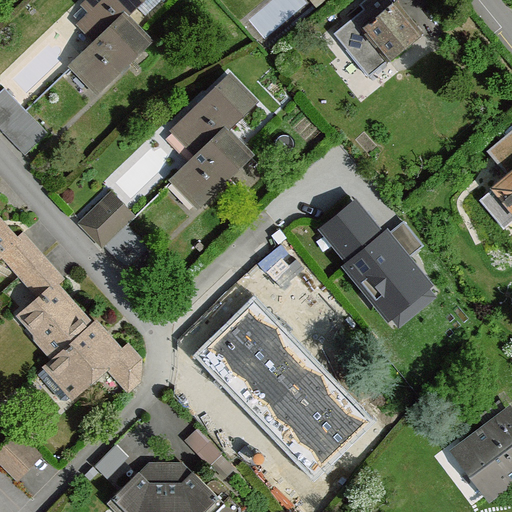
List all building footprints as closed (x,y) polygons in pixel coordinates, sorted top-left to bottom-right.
[(163,0),(90,0),(86,4),(94,12),(83,23),(99,40),(126,16),(137,7),(147,16),(163,0)] [(375,20),(395,4),(391,0),(366,0),(361,4),(375,20)] [(423,33),(397,3),(395,4),(375,20),(364,29),(390,60),(423,33)] [(143,34),(126,16),(99,40),(74,65),(99,91),(150,41),(143,34)] [(255,102),(231,77),(176,129),(200,155),(227,130),(255,102)] [(6,87),(0,93),(0,127),(4,133),(27,110),(6,87)] [(49,133),(27,110),(4,133),(27,155),(49,133)] [(511,129),(488,150),(507,172),(491,185),(511,209),(511,129)] [(227,130),(200,155),(175,179),(200,205),(251,156),(243,148),(227,130)] [(355,198),(322,225),(348,257),(342,262),(390,320),(434,284),(387,226),(382,230),(355,198)] [(106,247),(129,224),(107,201),(84,224),(106,247)] [(127,269),(151,247),(129,224),(106,247),(127,269)] [(0,254),(2,253),(13,243),(0,227),(0,254)] [(23,234),(13,243),(2,253),(22,275),(44,257),(23,234)] [(64,279),(44,257),(22,275),(42,299),(54,289),(64,279)] [(293,297),(298,293),(314,280),(296,258),(275,275),(293,297)] [(293,297),(275,275),(258,289),(237,306),(255,328),(263,322),(273,334),(291,356),(292,358),(327,329),(312,310),(298,293),(293,297)] [(89,329),(80,318),(83,315),(77,308),(70,308),(54,289),(42,299),(23,314),(59,355),(89,329)] [(320,304),(312,310),(327,329),(341,319),(323,297),(318,302),(320,304)] [(93,325),(89,329),(59,355),(51,364),(61,375),(73,376),(84,387),(108,365),(119,355),(93,325)] [(291,356),(273,334),(260,345),(277,367),(291,356)] [(129,345),(119,355),(108,365),(131,390),(141,381),(141,359),(129,345)] [(61,375),(51,364),(39,374),(64,403),(84,387),(73,376),(61,375)] [(511,412),(458,452),(460,454),(479,480),(491,495),(508,483),(511,479),(511,412)] [(147,438),(134,425),(110,451),(122,463),(147,438)] [(222,452),(197,426),(184,438),(210,465),(222,452)] [(22,432),(8,447),(28,467),(42,453),(22,432)] [(28,467),(8,447),(0,454),(0,459),(18,477),(28,467)] [(479,480),(460,454),(447,463),(466,489),(479,480)] [(150,466),(141,475),(150,485),(166,485),(183,485),(192,476),(184,467),(150,466)] [(166,511),(166,485),(150,485),(141,475),(138,472),(108,503),(116,511),(166,511)] [(183,485),(166,485),(166,511),(216,511),(226,503),(199,476),(196,473),(192,476),(183,485)] [(316,511),(322,506),(315,499),(302,510),(303,511),(316,511)]
